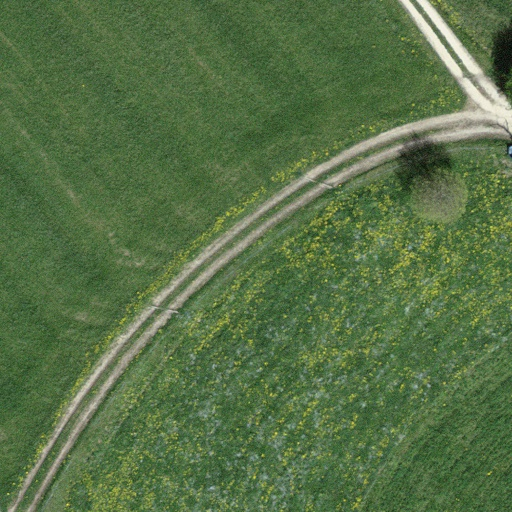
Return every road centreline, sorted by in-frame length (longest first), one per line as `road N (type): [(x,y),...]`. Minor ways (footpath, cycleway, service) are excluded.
road 1 (track): [(510,120),(399,137),(296,192),(212,255),(74,409),(26,511)]
road 2 (track): [(413,0),(470,80),(511,121)]
